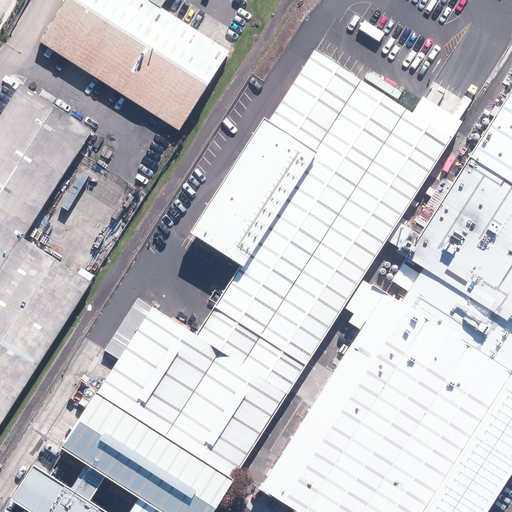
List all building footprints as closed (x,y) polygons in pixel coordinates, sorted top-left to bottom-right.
[(226,62),(159,21),(171,0),(65,0),(36,50),(180,137),(226,62)] [(121,358),(102,387),(238,473),(453,135),(447,131),(438,125),(429,119),(419,113),(415,110),(392,96),(316,48),(272,118),(267,115),(194,230),(238,258),(244,262),(228,288),(199,333),(139,295),(105,349),(121,358)] [(511,87),(407,253),(426,265),(511,318),(511,87)] [(80,133),(16,94),(0,120),(0,264),(19,234),(80,133)] [(19,234),(0,264),(0,430),(93,279),(19,234)] [(511,318),(426,265),(403,300),(511,369),(511,372),(505,384),(511,388),(511,318)] [(423,511),(505,384),(511,372),(511,369),(403,300),(387,291),(259,492),(291,511),(423,511)] [(89,387),(81,382),(72,396),(80,401),(89,387)] [(213,511),(238,473),(102,387),(67,443),(90,458),(73,485),(36,462),(14,497),(37,511),(115,511),(93,497),(109,472),(143,493),(130,511),(213,511)]
